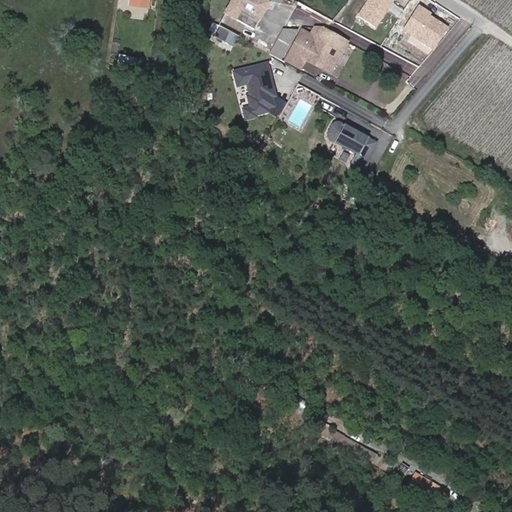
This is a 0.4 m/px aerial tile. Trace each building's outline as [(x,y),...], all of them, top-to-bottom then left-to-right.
[(270,3),(264,0),(230,0),(223,14),(256,31),(270,3)] [(372,0),(360,17),(376,28),(395,1),(393,0),(372,0)] [(431,15),(419,7),(404,30),(435,49),(448,29),(430,17),(431,15)] [(221,28),(216,37),(233,46),(238,37),(221,28)] [(313,36),(307,33),(304,38),(317,45),(325,30),(317,29),(313,36)] [(298,30),(282,30),(269,53),(282,60),(298,30)] [(305,32),(288,62),(303,71),(308,61),(332,74),(349,43),(325,30),(317,45),(304,38),(307,33),(305,32)] [(123,71),(130,73),(134,59),(126,57),(123,71)] [(269,107),(276,105),(273,96),(277,95),(273,84),(269,86),(268,81),(272,80),(267,63),(234,73),(239,87),(248,84),(252,96),(249,97),(253,108),(255,108),(258,115),(271,111),(269,107)] [(321,96),(298,84),(292,95),(315,107),(321,96)] [(258,115),(255,108),(253,108),(246,111),(249,121),(258,118),(258,115)] [(327,136),(329,139),(356,154),(351,163),(360,167),(374,142),(338,123),(335,123),(332,124),(327,133),(327,136)] [(427,494),(434,480),(416,471),(409,485),(427,494)]
